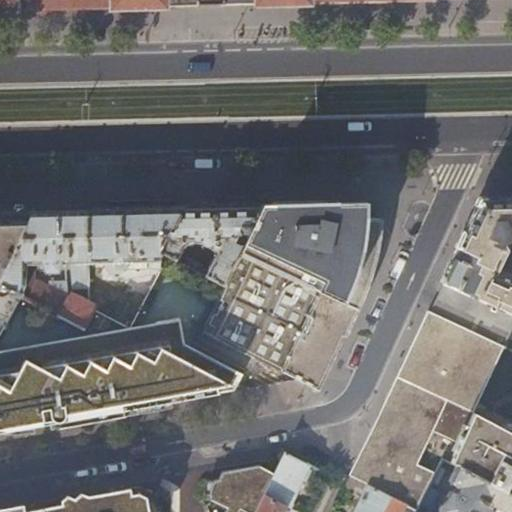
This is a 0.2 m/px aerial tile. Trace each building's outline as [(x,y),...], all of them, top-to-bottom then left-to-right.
[(0,0),(0,11),(18,11),(112,8),(257,5),(311,3),(394,2),(432,1),(432,0),(0,0)] [(227,205),(262,205),(261,197),(227,198),(227,205)] [(511,198),(479,199),(458,244),(440,283),(511,316),(511,284),(493,276),(504,250),(511,246),(511,245),(511,198)] [(329,203),(262,205),(222,286),(200,331),(318,392),(349,325),(356,310),(363,295),(368,280),(372,265),(375,254),(377,243),(379,231),(380,219),(368,220),(365,202),(329,203)] [(262,205),(227,205),(211,206),(179,207),(158,251),(166,255),(174,260),(178,251),(179,249),(180,247),(182,245),(184,244),(187,242),(188,242),(190,242),(192,242),(194,242),(197,242),(199,243),(216,252),(204,276),(222,286),(262,205)] [(158,251),(179,207),(132,208),(85,209),(87,264),(106,263),(107,269),(110,272),(123,272),(123,269),(127,269),(159,269),(166,255),(158,251)] [(87,289),(87,264),(85,209),(32,210),(0,277),(0,285),(19,296),(82,329),(92,309),(88,307),(66,296),(66,280),(48,281),(49,287),(35,281),(33,269),(42,268),(43,271),(54,270),(57,266),(65,266),(66,264),(70,264),(71,289),(87,289)] [(0,324),(3,326),(19,296),(0,285),(0,277),(32,210),(0,210),(0,324)] [(199,265),(186,259),(183,265),(195,272),(199,265)] [(511,435),(472,414),(511,326),(511,316),(440,283),(415,337),(380,411),(377,419),(360,453),(348,475),(389,496),(416,510),(435,473),(418,464),(434,432),(458,444),(449,462),(455,465),(511,495),(511,435)] [(0,432),(10,430),(42,425),(42,421),(51,420),(57,422),(63,421),(67,415),(73,419),(96,415),(95,412),(134,408),(188,399),(231,391),(239,375),(181,345),(177,324),(0,355),(0,432)] [(284,505),(288,507),(298,486),(308,465),(283,452),(277,465),(262,495),(284,505)] [(253,511),(262,495),(277,465),(270,461),(264,462),(261,467),(258,466),(220,472),(217,480),(212,481),(208,488),(210,500),(225,507),(229,511),(253,511)] [(511,511),(511,495),(455,465),(447,481),(454,486),(451,490),(449,490),(436,510),(436,511),(491,511),(493,510),(495,511),(511,511)] [(355,485),(364,489),(353,511),(380,511),(389,496),(348,475),(344,483),(353,488),(355,485)] [(0,511),(154,511),(158,506),(157,496),(140,488),(101,495),(61,502),(62,505),(25,511),(24,505),(0,509),(0,511)] [(280,511),(284,505),(262,495),(253,511),(280,511)] [(415,511),(416,510),(389,496),(380,511),(415,511)]
